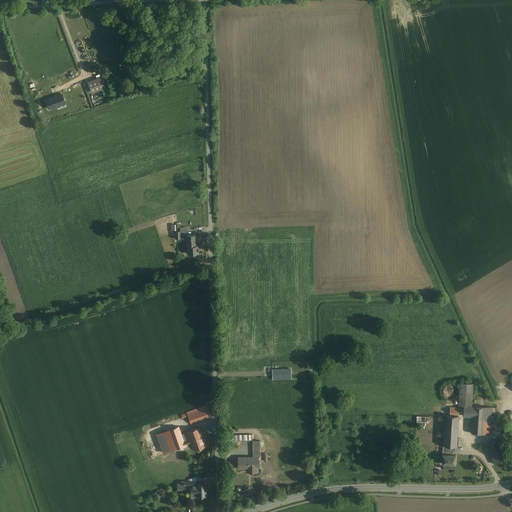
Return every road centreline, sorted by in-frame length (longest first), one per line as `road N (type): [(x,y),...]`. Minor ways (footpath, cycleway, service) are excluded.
road 1 (unclassified): [(207,0),(218,511)]
road 2 (secondary): [(501,485),(334,489),(247,511)]
road 3 (track): [(213,259),(0,330)]
road 4 (unclassified): [(169,0),(0,9)]
